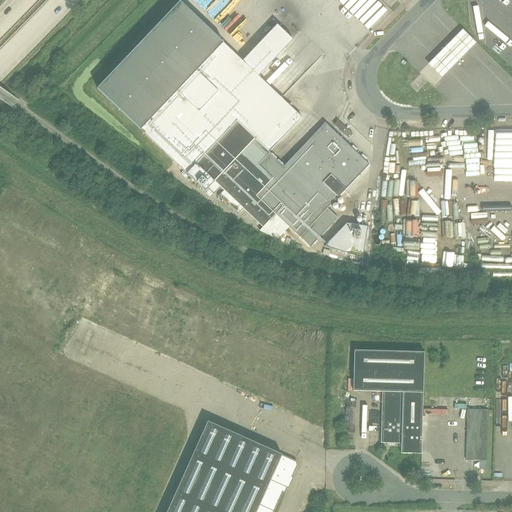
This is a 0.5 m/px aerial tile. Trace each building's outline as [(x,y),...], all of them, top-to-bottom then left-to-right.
[(201,190),(213,178),(266,229),(277,217),(306,244),(334,215),(325,206),(367,162),(324,120),(280,166),(266,153),(298,120),(255,79),(240,65),(177,5),(96,90),(201,190)] [(376,20),(385,11),(381,8),(372,16),(376,20)] [(275,27),(240,65),(255,79),(291,42),(275,27)] [(461,28),(426,61),(440,75),(475,42),(461,28)] [(84,355),(91,332),(85,330),(78,353),(84,355)] [(401,452),(420,453),(423,348),(351,346),(350,390),(382,391),(380,443),(401,444),(401,452)] [(465,409),(464,458),(481,459),(482,409),(465,409)] [(270,511),(293,462),(237,437),(206,424),(167,511),(270,511)]
